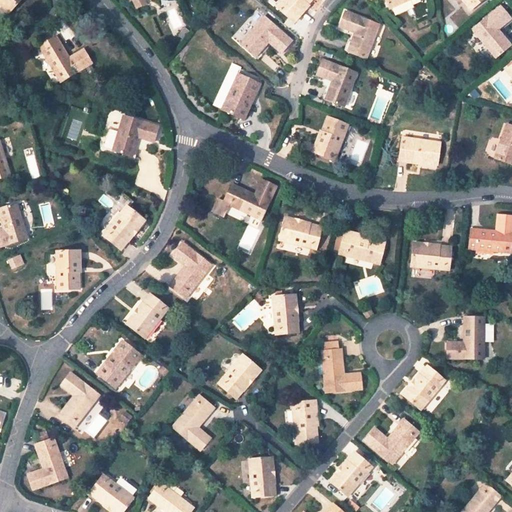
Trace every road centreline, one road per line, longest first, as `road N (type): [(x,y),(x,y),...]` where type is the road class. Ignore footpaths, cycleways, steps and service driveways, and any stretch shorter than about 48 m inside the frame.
road 1 (residential): [(178,116),(180,177),(164,229),(46,362),(0,501)]
road 2 (residential): [(511,191),(438,201),(328,181),(178,116)]
road 3 (residential): [(280,511),(407,360)]
road 4 (residential): [(97,0),(146,57),(178,116)]
